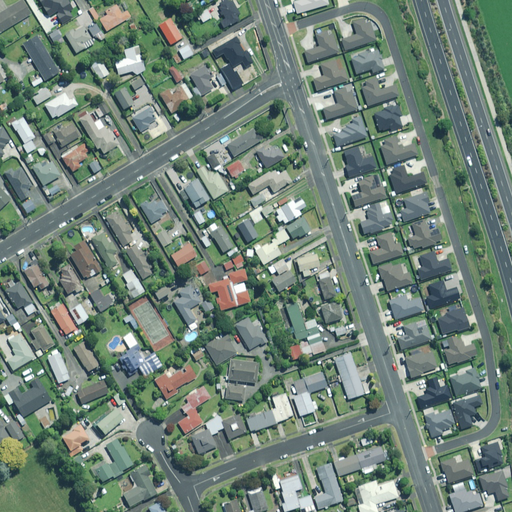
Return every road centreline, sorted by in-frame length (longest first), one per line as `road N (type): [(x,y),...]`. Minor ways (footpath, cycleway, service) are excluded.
road 1 (residential): [(276,31),(357,5),(384,20),(483,329),(497,412),(482,433),(414,455)]
road 2 (residential): [(399,410),(291,76)]
road 3 (residential): [(0,252),(291,76)]
road 4 (primary): [(511,286),(421,0)]
road 5 (residential): [(399,410),(244,462),(185,491)]
road 6 (primary): [(443,0),(511,214)]
road 7 (unknown): [(151,161),(217,277)]
